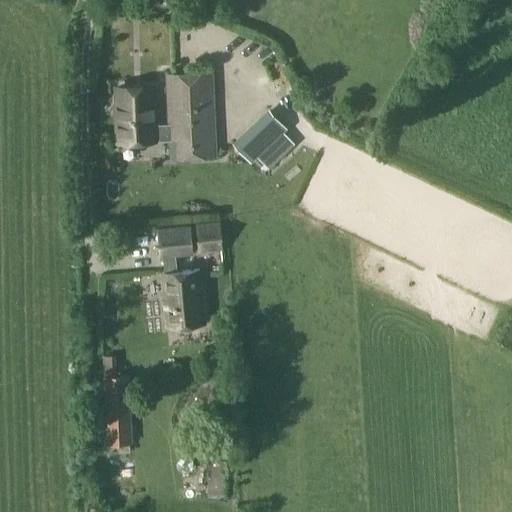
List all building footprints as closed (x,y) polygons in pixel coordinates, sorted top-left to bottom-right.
[(213,153),(210,71),(166,72),(168,123),(154,124),(153,87),(116,89),(118,141),(155,139),(156,156),(213,153)] [(268,166),(293,143),(282,132),(287,128),(280,121),(269,109),(233,141),(251,162),(258,156),(268,166)] [(198,251),(223,249),(221,223),(196,226),(198,251)] [(159,255),(162,255),(175,254),(195,252),(192,226),(157,229),(159,255)] [(161,273),(167,327),(204,323),(199,269),(177,271),(175,254),(162,255),(163,273),(161,273)] [(115,375),(114,361),(102,362),(106,443),(130,442),(127,375),(115,375)]
